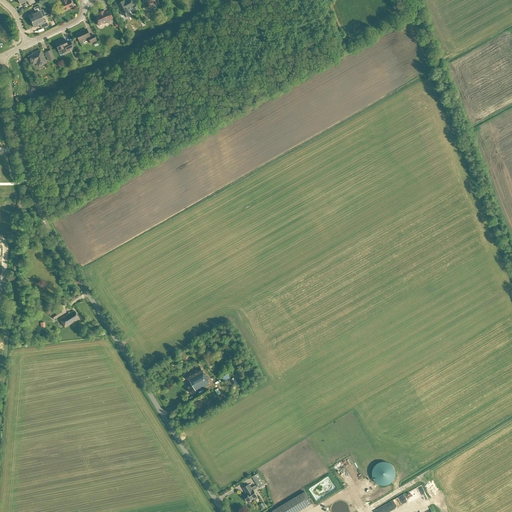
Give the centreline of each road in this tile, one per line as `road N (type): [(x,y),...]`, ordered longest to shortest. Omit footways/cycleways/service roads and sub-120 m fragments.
road 1 (unclassified): [(221,511),(44,221),(0,57)]
road 2 (track): [(38,207),(19,210),(0,428)]
